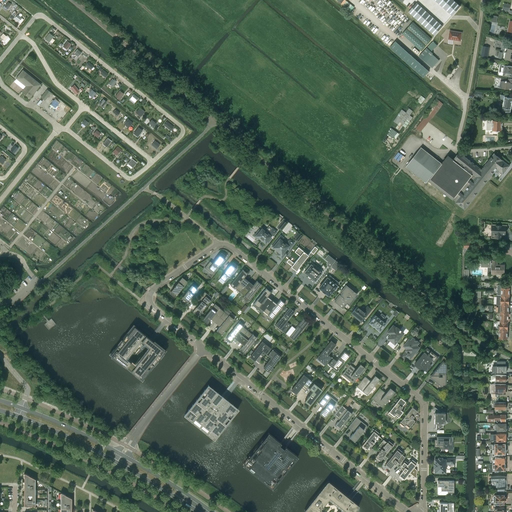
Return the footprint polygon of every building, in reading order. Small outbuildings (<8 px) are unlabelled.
[(335,0),(350,12),(354,7),(345,0),(335,0)] [(453,0),(434,0),(452,15),(460,6),(453,0)] [(437,33),(444,24),(416,1),(409,9),(437,33)] [(399,26),(406,17),(401,13),(394,22),(399,26)] [(422,49),(433,37),(414,21),(404,32),(422,49)] [(446,29),(444,37),(456,39),(458,31),(446,29)] [(49,34),(45,39),(49,42),(53,37),(49,34)] [(431,52),(437,45),(433,41),(419,56),(432,68),(439,60),(432,54),(433,53),(431,52)] [(487,58),(489,47),(482,46),(480,57),(487,58)] [(410,55),(403,48),(397,55),(404,61),(410,55)] [(511,60),(511,49),(505,48),(503,59),(511,60)] [(428,70),(421,64),(416,69),(423,75),(428,70)] [(511,66),(500,64),(498,74),(510,77),(511,74),(511,73),(511,66)] [(41,84),(23,70),(16,78),(26,86),(21,91),(30,98),(41,84)] [(501,78),(496,77),(494,85),(499,86),(499,87),(511,89),(511,78),(508,78),(507,81),(506,81),(506,79),(501,78)] [(74,86),(70,89),(76,95),(79,92),(74,86)] [(47,89),(43,94),(47,97),(51,93),(47,89)] [(502,107),(503,108),(502,111),(510,112),(511,109),(511,103),(511,97),(507,97),(507,96),(501,94),(500,98),(501,98),(504,100),(502,107)] [(417,101),(421,104),(425,99),(421,95),(417,101)] [(420,132),(443,104),(438,100),(415,128),(420,132)] [(402,109),(393,121),(398,124),(396,128),(399,130),(402,125),(406,128),(413,118),(409,115),(412,111),(409,108),(406,112),(402,109)] [(127,119),(123,124),(128,128),(132,123),(127,119)] [(493,121),(487,120),(486,130),(493,130),(493,131),(502,131),(502,130),(502,129),(502,127),(502,121),(493,121)] [(166,122),(164,125),(171,130),(173,127),(166,122)] [(138,127),(133,133),(137,137),(142,131),(138,127)] [(428,180),(431,182),(450,158),(448,156),(442,163),(421,147),(406,167),(426,183),(428,180)] [(495,171),(486,164),(482,170),(459,152),(453,160),(448,156),(450,158),(431,182),(434,185),(453,200),(456,202),(465,210),(495,171)] [(509,166),(494,154),(486,164),(495,171),(497,169),(503,174),(509,166)] [(132,159),(127,164),(132,168),(136,163),(132,159)] [(278,228),(280,230),(286,223),(284,221),(278,228)] [(491,238),(502,238),(502,235),(505,235),(505,231),(507,230),(507,228),(506,227),(506,226),(504,226),(503,225),(502,226),(495,226),(495,225),(491,224),(491,230),(492,230),(491,238)] [(267,242),(276,232),(272,229),(268,234),(262,229),(258,234),(257,233),(254,236),(258,239),(258,238),(265,243),(266,241),(267,242)] [(283,252),(286,248),(288,249),(293,243),(289,240),(286,244),(280,239),(277,242),(276,241),(272,247),(275,249),(280,253),(278,255),(281,258),(285,254),(283,252)] [(300,265),(308,255),(298,247),(295,251),(300,256),(294,263),(288,259),(286,262),(291,266),(291,267),(296,271),(300,265)] [(212,274),(226,256),(221,252),(212,263),(210,261),(204,268),(212,274)] [(329,267),(335,261),(332,258),(327,265),(329,267)] [(487,273),(497,274),(504,274),(504,265),(497,264),(498,260),(482,259),(481,266),(488,267),(487,273)] [(225,281),(236,268),(231,264),(220,277),(225,281)] [(321,273),(311,264),(304,272),(315,281),(321,273)] [(235,288),(240,292),(248,282),(243,278),(247,273),(243,269),(230,285),(235,289),(235,288)] [(176,295),(187,281),(182,277),(171,291),(176,295)] [(327,278),(319,288),(322,291),(325,293),(328,296),(333,290),(334,291),(335,289),(334,288),(337,285),(334,283),(335,281),(331,278),(330,280),(327,278)] [(252,286),(248,282),(240,292),(244,296),(243,298),(247,302),(261,284),(257,281),(252,286)] [(501,296),(509,297),(510,287),(501,287),(501,284),(498,284),(497,295),(501,295),(501,296)] [(188,300),(197,289),(192,285),(183,296),(188,300)] [(226,286),(220,293),(222,295),(228,287),(226,286)] [(354,292),(353,291),(353,292),(345,286),(340,292),(342,293),(335,301),(340,305),(341,304),(344,306),(347,302),(349,304),(356,295),(354,293),(354,292)] [(271,301),(266,297),(271,292),(266,288),(253,304),(258,308),(258,307),(263,311),(271,301)] [(201,311),(212,298),(204,292),(199,299),(201,301),(196,307),(201,311)] [(501,296),(500,305),(509,305),(509,297),(501,296)] [(276,305),(271,301),(263,311),(268,315),(266,317),(271,320),(285,303),(280,299),(276,305)] [(211,318),(216,322),(223,313),(218,309),(220,308),(215,304),(202,320),(207,323),(211,318)] [(508,314),(509,305),(500,305),(500,313),(508,314)] [(364,311),(357,306),(354,309),(354,308),(352,311),(352,312),(351,313),(357,317),(358,318),(357,319),(361,322),(364,318),(362,317),(364,316),(365,317),(371,309),(367,306),(364,311)] [(276,324),(284,331),(290,324),(286,321),(294,312),(293,311),(292,311),(289,308),(288,309),(276,323),(277,323),(276,324)] [(224,312),(223,313),(216,322),(221,325),(216,331),(221,335),(235,317),(230,314),(229,316),(224,312)] [(508,314),(500,313),(499,322),(508,322),(508,314)] [(378,318),(375,315),(369,323),(379,331),(385,323),(382,321),(385,317),(381,314),(378,318)] [(307,324),(306,324),(307,323),(303,320),(302,319),(295,328),(291,325),(286,332),(294,339),(295,338),(307,324)] [(235,337),(239,340),(247,331),(243,327),(244,325),(239,321),(226,338),(230,342),(235,337)] [(499,330),(508,331),(508,322),(499,322),(499,330)] [(387,338),(394,344),(403,333),(400,330),(399,329),(399,330),(396,327),(396,328),(393,325),(387,332),(390,334),(387,338)] [(121,363),(131,371),(131,370),(142,379),(164,351),(134,326),(111,354),(121,363)] [(508,331),(499,330),(499,339),(507,339),(508,331)] [(247,331),(239,340),(244,344),(240,350),(244,353),(257,338),(252,334),(247,331)] [(406,355),(409,358),(414,352),(415,353),(418,349),(417,349),(420,345),(417,343),(418,342),(416,340),(415,339),(414,339),(412,338),(410,340),(408,339),(403,346),(406,349),(407,351),(406,352),(407,354),(406,355)] [(317,357),(326,364),(331,357),(328,354),(335,345),(334,344),(330,341),(329,342),(318,356),(317,357)] [(270,349),(261,342),(251,355),(250,356),(254,359),(255,360),(262,351),(266,354),(270,349)] [(434,362),(437,357),(427,349),(414,364),(419,369),(421,367),(426,370),(430,365),(428,363),(431,359),(434,362)] [(272,367),(279,358),(280,357),(271,350),(267,355),(271,358),(263,367),(265,368),(269,371),(269,370),(272,367)] [(336,361),(333,358),(329,363),(336,369),(337,370),(338,369),(348,357),(348,356),(344,353),(345,353),(343,352),(336,361)] [(443,356),(440,360),(442,361),(432,375),(432,379),(445,389),(445,364),(443,362),(446,360),(446,358),(443,356)] [(507,367),(506,367),(506,366),(505,366),(506,362),(497,361),(497,366),(496,366),(491,366),(491,374),(496,375),(504,375),(504,372),(506,372),(506,370),(507,369),(507,367)] [(357,377),(364,367),(360,363),(357,367),(357,368),(356,369),(350,364),(342,374),(352,383),(357,377)] [(307,387),(311,382),(302,375),(292,388),(291,389),(295,392),(296,393),(304,384),(307,387)] [(367,395),(379,379),(375,375),(372,379),(372,380),(371,381),(364,376),(356,386),(365,393),(367,395)] [(309,388),(312,391),(305,400),(306,401),(310,404),(311,403),(320,391),(321,390),(312,383),(309,388)] [(238,409),(208,384),(184,415),(214,439),(238,409)] [(506,384),(496,384),(492,384),(492,393),(498,393),(504,394),(504,390),(506,390),(506,388),(507,387),(507,385),(506,385),(506,384)] [(382,407),(388,399),(394,391),(389,387),(386,391),(387,391),(386,393),(379,388),(371,398),(382,407)] [(324,417),(337,402),(326,393),(318,403),(325,409),(323,410),(320,414),(324,417)] [(401,398),(400,397),(387,413),(392,417),(393,416),(394,416),(397,418),(403,411),(400,409),(402,407),(401,406),(405,401),(404,401),(405,400),(402,397),(401,398)] [(339,429),(352,414),(350,412),(341,405),(333,415),(340,420),(338,422),(337,422),(334,425),(339,429)] [(412,407),(399,423),(404,427),(405,425),(405,426),(406,425),(409,428),(415,421),(412,418),(414,416),(413,416),(417,411),(416,410),(417,409),(413,406),(412,407)] [(444,423),(445,412),(441,412),(434,407),(435,407),(434,408),(434,423),(434,430),(434,423),(436,423),(436,430),(442,426),(442,423),(443,423),(444,423)] [(354,432),(353,434),(352,434),(349,437),(354,441),(360,433),(360,434),(367,426),(356,417),(348,427),(354,432)] [(376,445),(381,438),(378,435),(379,435),(378,435),(379,433),(374,429),(374,430),(372,429),(370,431),(372,432),(366,440),(363,443),(362,445),(362,446),(361,447),(365,450),(366,449),(367,450),(371,445),(373,443),(376,445)] [(297,456),(281,443),(269,433),(244,465),(272,487),(297,456)] [(450,444),(450,436),(436,436),(436,439),(434,439),(434,448),(447,448),(447,449),(452,449),(452,444),(450,444)] [(384,456),(393,444),(388,441),(387,442),(386,442),(383,439),(377,446),(380,449),(379,451),(375,456),(376,457),(375,458),(379,461),(380,460),(382,458),(384,456)] [(399,464),(405,457),(401,454),(402,454),(402,453),(403,452),(398,448),(393,455),(390,453),(387,457),(389,459),(385,464),(386,465),(385,466),(389,469),(389,468),(390,468),(394,463),(395,464),(396,462),(399,464)] [(444,467),(444,465),(444,464),(450,464),(450,462),(454,462),(454,459),(444,459),(441,459),(441,458),(438,458),(438,459),(435,459),(435,462),(435,463),(434,463),(434,464),(434,467),(434,468),(435,468),(435,472),(441,472),(441,473),(442,473),(442,472),(445,472),(445,467),(444,467)] [(404,479),(409,473),(416,478),(416,470),(413,467),(416,463),(412,459),(411,461),(410,460),(408,463),(405,460),(401,465),(404,468),(402,470),(399,475),(399,476),(398,477),(402,480),(403,479),(404,479)] [(36,479),(24,473),(24,490),(35,490),(35,479),(36,479)] [(491,476),(491,480),(491,481),(491,482),(491,483),(491,484),(491,485),(492,486),(493,486),(494,486),(495,486),(496,486),(497,486),(497,491),(505,491),(505,476),(491,476)] [(447,494),(453,494),(453,480),(437,480),(437,486),(441,486),(441,490),(447,490),(447,494)] [(352,511),(359,505),(347,496),(328,481),(304,511),(305,511),(352,511)] [(71,498),(60,492),(60,509),(71,509),(71,498)] [(505,501),(505,497),(504,497),(504,495),(494,495),(494,501),(496,501),(496,504),(504,504),(504,501),(505,501)] [(453,509),(453,502),(439,502),(439,505),(440,505),(440,506),(438,506),(438,511),(451,511),(452,509),(453,509)]
